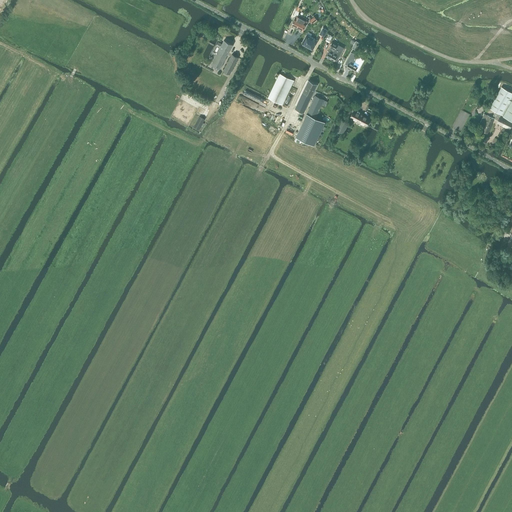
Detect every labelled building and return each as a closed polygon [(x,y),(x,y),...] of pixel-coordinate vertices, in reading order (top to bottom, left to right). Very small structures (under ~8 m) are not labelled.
[(291,25),(297,28),(303,16),(298,14),(296,18),(295,18),(291,25)] [(303,16),(297,28),(302,31),(306,23),(307,24),(308,21),(306,20),(307,18),(303,16)] [(318,40),(306,34),(302,43),(313,49),(318,40)] [(219,50),(211,64),(220,69),(227,55),(229,51),(233,45),(224,40),(222,44),(218,42),(216,46),(220,48),(219,50)] [(331,48),(330,49),(329,51),(326,56),(330,58),(335,50),(337,45),(333,42),(330,47),(331,48)] [(335,50),(330,58),(334,60),(335,59),(337,60),(344,48),(337,44),(337,45),(335,50)] [(351,52),(345,63),(348,64),(347,67),(351,69),(355,60),(358,56),(351,52)] [(223,71),(230,74),(238,57),(232,54),(223,71)] [(355,60),(351,69),(355,71),(357,66),(359,62),(355,60)] [(279,73),(268,98),(282,105),(294,81),(294,80),(279,73)] [(295,108),(304,112),(317,84),(308,80),(295,108)] [(511,91),(501,86),(490,107),(511,119),(511,91)] [(195,95),(193,99),(201,103),(203,100),(195,95)] [(315,95),(314,97),(307,114),(315,118),(319,110),(324,99),(315,95)] [(354,111),(350,117),(367,125),(370,119),(354,111)] [(307,114),(296,137),(314,145),(325,122),(315,118),(307,114)] [(483,125),(481,130),(488,133),(494,118),(484,114),(480,123),(483,125)] [(199,116),(194,127),(199,130),(201,126),(203,127),(204,124),(203,123),(205,119),(199,116)] [(498,120),(497,123),(509,128),(510,129),(511,123),(511,122),(511,123),(500,117),(498,120)] [(337,131),(343,133),(348,123),(342,120),(337,131)]
